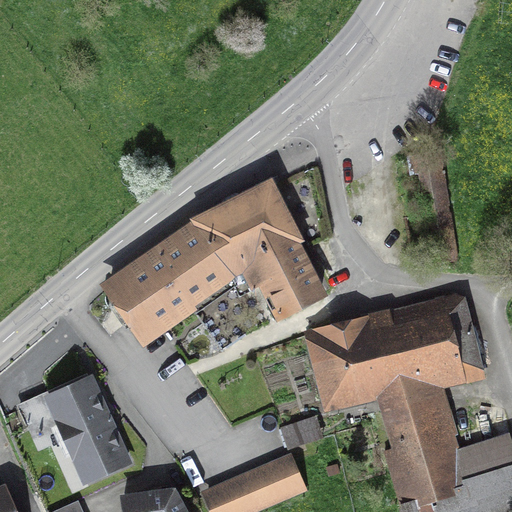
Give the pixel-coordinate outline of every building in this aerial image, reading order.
[(432,264),(459,260),(443,149),(406,155),(409,174),(418,172),(432,264)] [(202,223),(109,288),(144,338),(218,285),(221,293),(234,285),(239,294),(262,283),(280,314),(323,293),(270,190),(202,223)] [(453,436),(457,434),(443,386),(460,382),(461,384),(486,377),(463,294),(443,300),(446,309),(321,345),(317,332),(305,335),(324,405),(375,391),(394,456),(387,457),(401,505),(416,501),(419,511),(511,511),(511,470),(466,483),(453,436)] [(105,396),(93,369),(43,391),(57,422),(51,425),(64,456),(70,453),(83,482),(133,460),(120,432),(105,396)] [(316,414),(280,426),(287,448),(324,436),(316,414)] [(201,490),(210,511),(254,511),(308,489),(291,451),(201,490)] [(340,472),(337,463),(326,466),(329,475),(340,472)] [(191,511),(175,482),(120,489),(122,511),(191,511)] [(0,511),(12,511),(3,490),(0,491),(0,511)] [(84,511),(79,498),(48,511),(84,511)]
